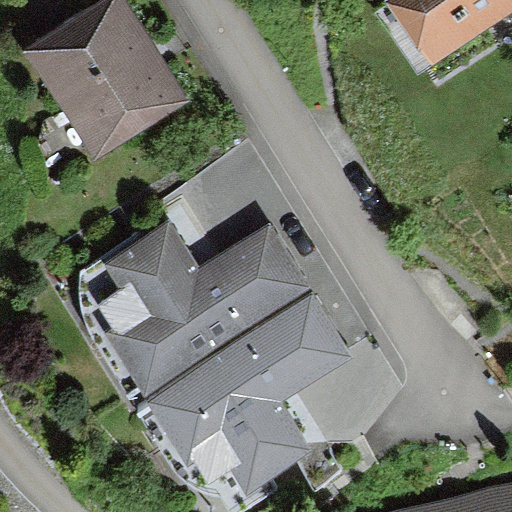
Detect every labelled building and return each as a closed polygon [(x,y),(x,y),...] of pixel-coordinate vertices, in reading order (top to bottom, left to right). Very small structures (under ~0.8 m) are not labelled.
[(146,0),(61,0),(31,18),(101,135),(194,79),(146,0)] [(419,0),(439,29),(482,0),(419,0)] [(281,203),(212,245),(177,190),(116,228),(125,242),(111,251),(121,266),(96,281),(146,362),(315,258),(281,203)] [(353,326),(320,274),(152,380),(197,451),(216,439),(225,452),(239,443),(250,461),(303,428),(271,378),(353,326)] [(511,511),(511,460),(401,475),(404,498),(338,506),(338,511),(511,511)]
